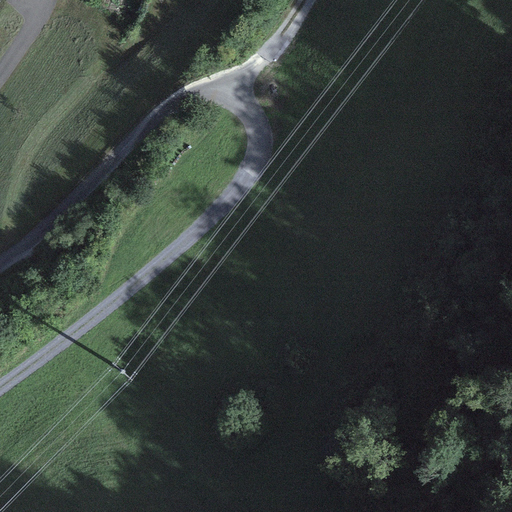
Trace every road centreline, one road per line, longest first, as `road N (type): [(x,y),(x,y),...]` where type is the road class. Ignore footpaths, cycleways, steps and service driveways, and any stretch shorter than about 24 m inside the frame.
road 1 (track): [(0,388),(93,319),(235,193),(260,153),(246,106),(227,93),(179,102),(45,238),(0,270)]
road 2 (trunk): [(309,0),(159,219),(0,385)]
road 3 (track): [(227,93),(302,0)]
